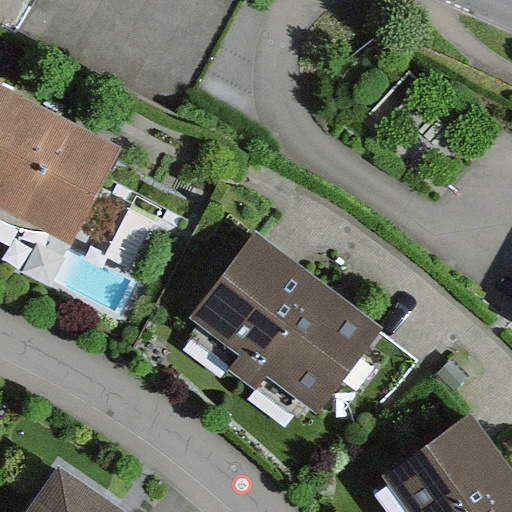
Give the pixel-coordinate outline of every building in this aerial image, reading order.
[(0,0),(0,17),(11,24),(24,0),(0,0)] [(0,95),(0,192),(92,239),(135,153),(6,88),(0,95)] [(254,351),(321,260),(286,235),(256,213),(190,305),(254,351)] [(321,260),(254,351),(318,397),(384,306),(350,281),(321,260)] [(390,496),(402,511),(501,511),(511,504),(511,456),(488,425),(390,496)] [(142,511),(146,506),(60,449),(17,511),(142,511)]
